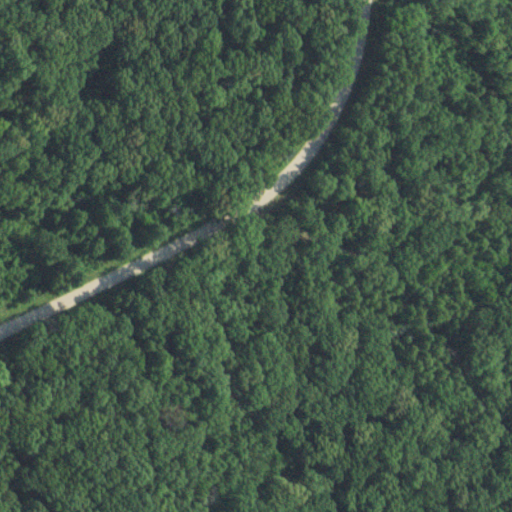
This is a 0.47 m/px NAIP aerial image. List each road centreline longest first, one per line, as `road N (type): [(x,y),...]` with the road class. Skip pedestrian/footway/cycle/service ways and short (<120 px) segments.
road 1 (residential): [(0,323),(273,184),(304,155),(350,76),(368,0)]
road 2 (residential): [(511,438),(425,315),(386,238),(304,155)]
